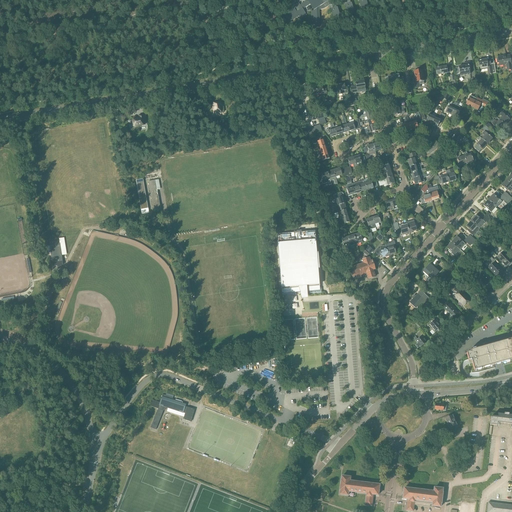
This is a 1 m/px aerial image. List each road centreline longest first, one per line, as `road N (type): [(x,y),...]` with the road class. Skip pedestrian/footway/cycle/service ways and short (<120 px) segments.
road 1 (unclassified): [(0,119),(370,55)]
road 2 (unclassified): [(97,448),(141,385),(159,374),(338,446)]
road 3 (track): [(193,0),(66,34),(0,32)]
road 4 (residential): [(414,394),(412,366),(383,301),(439,229)]
road 5 (unclassified): [(97,448),(66,378),(0,337)]
road 6 (unclassified): [(370,55),(511,31)]
